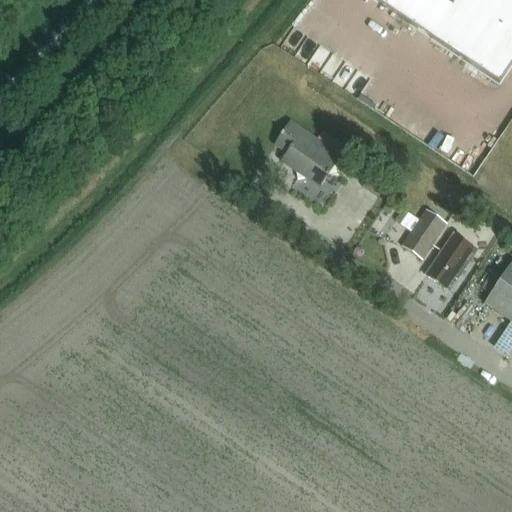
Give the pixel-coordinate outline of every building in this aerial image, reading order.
[(511,0),(371,0),(500,86),(511,67),(511,0)] [(291,123),(275,146),(287,155),(282,163),(321,190),(342,158),(337,155),(317,141),(291,123)] [(323,133),(317,141),(337,155),(343,147),(323,133)] [(383,212),(390,217),(398,206),(391,201),(383,212)] [(401,248),(423,262),(447,226),(425,211),(417,223),(407,216),(401,226),(411,233),(401,248)] [(395,223),(401,226),(407,216),(402,213),(395,223)] [(458,282),(468,268),(477,254),(453,237),(426,278),(446,291),(455,279),(458,282)] [(511,267),(504,278),(496,272),(485,288),(493,294),(486,306),(511,323),(511,267)]
